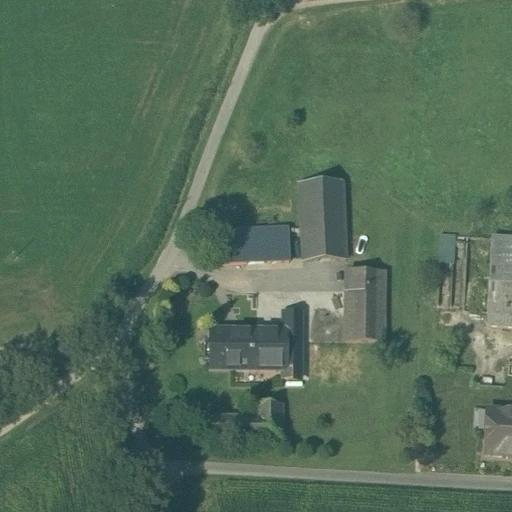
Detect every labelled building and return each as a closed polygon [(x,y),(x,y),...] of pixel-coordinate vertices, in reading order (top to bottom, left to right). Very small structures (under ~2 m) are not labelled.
[(354,196),(295,196),(296,242),(297,279),(341,279),(340,243),(356,244),(354,196)] [(442,262),(456,262),(457,234),(442,234),(442,262)] [(511,241),(490,240),(485,328),(511,329),(511,241)] [(297,279),(296,242),(269,243),(270,279),(297,279)] [(269,243),(216,243),(217,279),(270,279),(269,243)] [(377,287),(341,287),(343,356),(379,356),(377,287)] [(337,316),(291,312),(288,348),(286,379),(285,393),(331,397),(337,316)] [(259,343),(215,339),(212,380),(256,383),(257,377),(286,379),(288,348),(258,346),(259,343)] [(416,377),(401,377),(402,407),(416,408),(416,377)] [(511,412),(488,411),(487,414),(493,414),(492,429),(487,428),(485,456),(511,457),(511,412)] [(274,415),(253,415),(254,427),(209,428),(210,448),(276,447),(274,415)]
